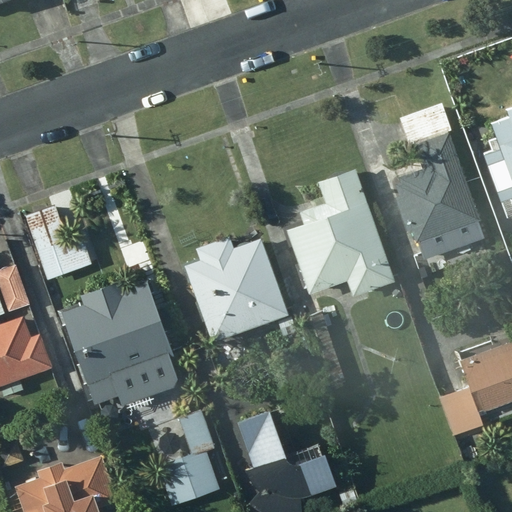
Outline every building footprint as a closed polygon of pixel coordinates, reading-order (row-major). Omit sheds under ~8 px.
[(399,118),(408,144),(452,129),(443,103),(399,118)] [(482,227),(449,133),(414,145),(423,169),(400,177),(401,182),(396,184),(400,197),(396,198),(408,231),(412,230),(417,244),(453,231),(455,236),(482,227)] [(511,140),(506,143),(508,151),(491,157),(510,211),(511,210),(511,140)] [(395,282),(356,169),(319,182),(326,203),(300,212),(304,224),(287,230),(309,295),(348,281),(353,297),(395,282)] [(55,205),(24,214),(47,281),(92,265),(81,235),(67,240),(55,205)] [(184,266),(212,344),(290,315),(262,238),(233,249),(230,238),(195,249),(199,260),(184,266)] [(16,265),(0,270),(0,289),(8,312),(30,305),(16,265)] [(83,305),(62,313),(96,405),(118,397),(122,406),(174,387),(178,379),(174,366),(177,365),(148,282),(126,290),(122,281),(80,296),(83,305)] [(0,387),(3,398),(23,391),(19,380),(52,368),(39,335),(31,337),(24,317),(0,326),(0,314),(4,313),(0,302),(0,387)] [(337,355),(322,312),(299,319),(315,363),(337,355)] [(292,318),(277,324),(283,338),(297,332),(292,318)] [(511,342),(460,360),(469,386),(440,396),(453,436),(482,426),(478,414),(511,402),(511,342)] [(202,412),(180,419),(192,455),(214,448),(202,412)] [(293,465),(290,463),(286,460),(270,412),(238,423),(254,469),(247,472),(249,477),(252,482),(255,487),(260,491),(248,506),(258,511),(300,511),(300,500),(337,487),(325,455),(307,462),(298,465),(293,465)] [(23,437),(0,444),(0,459),(3,468),(30,459),(23,437)] [(190,455),(158,466),(172,507),(221,490),(208,452),(191,457),(190,455)] [(38,479),(15,487),(23,511),(101,511),(100,508),(118,502),(102,457),(65,470),(63,462),(35,471),(38,479)] [(358,505),(353,488),(339,493),(345,509),(358,505)]
